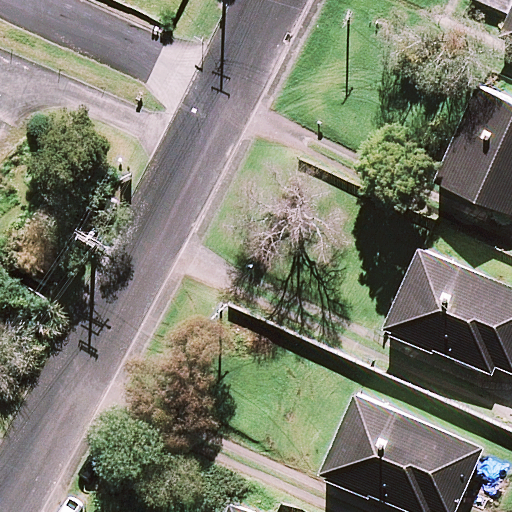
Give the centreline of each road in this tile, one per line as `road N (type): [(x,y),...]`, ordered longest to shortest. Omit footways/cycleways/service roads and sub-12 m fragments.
road 1 (residential): [(230,84),(0,511)]
road 2 (residential): [(230,84),(8,0)]
